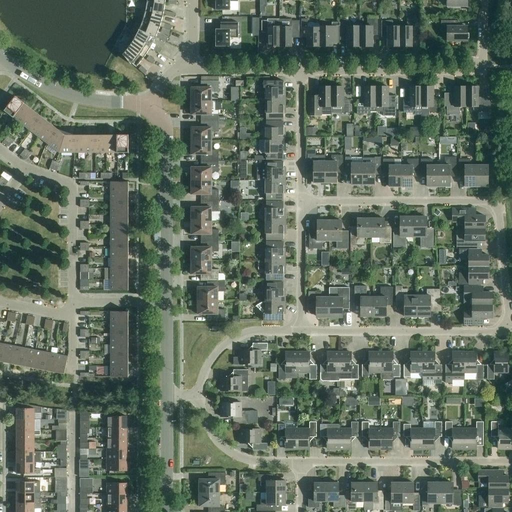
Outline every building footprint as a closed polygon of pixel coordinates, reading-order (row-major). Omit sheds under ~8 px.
[(215,0),(216,11),(230,11),(230,2),(238,2),(238,0),(215,0)] [(448,7),(448,8),(460,8),(460,7),(467,7),(467,0),(446,0),(447,7),(448,7)] [(146,10),(145,12),(163,16),(165,4),(147,2),(146,10)] [(143,20),(143,21),(160,27),(163,16),(145,12),(143,20)] [(400,27),(400,47),(412,47),(412,38),(418,38),(418,19),(407,19),(407,27),(400,27)] [(267,47),(279,47),(280,27),(279,27),(279,20),(267,20),(267,21),(262,21),(262,33),(267,33),(267,47)] [(280,27),(279,47),(291,47),(292,38),(292,33),(300,33),(300,21),(291,21),(291,20),(279,20),(279,27),(280,27)] [(307,47),(320,47),(320,27),(319,27),(319,25),(318,24),(307,24),(307,20),(301,20),(301,38),(307,38),(307,47)] [(347,47),(360,47),(360,27),(347,27),(347,20),(341,20),(341,38),(347,38),(347,47)] [(360,27),(360,47),(372,47),(372,33),(378,33),(378,20),(367,20),(367,27),(360,27)] [(140,29),(139,31),(156,38),(160,27),(143,21),(140,29)] [(387,47),(400,47),(400,27),(392,27),(392,21),(382,21),(382,38),(387,38),(387,47)] [(441,21),(441,32),(447,32),(447,41),(467,41),(467,27),(456,27),(456,21),(441,21)] [(216,47),(230,47),(230,38),(238,38),(238,23),(221,23),(221,30),(216,30),(216,47)] [(320,27),(320,47),(332,47),(332,44),(340,44),(340,23),(332,23),(332,27),(320,27)] [(135,38),(134,39),(150,48),(156,38),(139,31),(135,38)] [(130,46),(129,48),(144,58),(150,48),(134,39),(130,46)] [(122,55),(136,68),(144,58),(129,48),(122,55)] [(146,60),(153,65),(155,61),(149,56),(146,60)] [(138,70),(144,75),(147,71),(141,66),(138,70)] [(191,88),(191,102),(211,102),(211,93),(219,93),(218,81),(201,81),(201,88),(191,88)] [(265,89),(265,101),(285,101),(285,93),(283,93),(283,81),(263,81),(263,89),(265,89)] [(331,113),(331,87),(319,87),(319,97),(308,97),(308,116),(332,116),(332,114),(331,114),(331,113)] [(343,87),(331,87),(331,113),(331,114),(332,114),(350,114),(350,100),(343,100),(343,87)] [(376,113),(376,87),(364,87),(364,100),(357,100),(357,115),(364,115),(364,113),(376,113)] [(388,87),(376,87),(376,113),(382,113),(382,117),(396,117),(396,96),(388,96),(388,87)] [(413,116),(421,116),(421,87),(409,87),(409,100),(403,100),(403,114),(413,114),(413,116)] [(421,116),(421,119),(429,119),(429,113),(439,113),(439,100),(433,100),(433,87),(421,87),(421,116)] [(466,107),(466,87),(454,87),(454,96),(444,96),(444,107),(447,107),(447,115),(459,115),(459,107),(466,107)] [(478,87),(466,87),(466,107),(473,107),(473,113),(492,113),(490,100),(478,100),(478,87)] [(4,111),(13,118),(24,104),(15,97),(4,111)] [(285,101),(265,101),(265,114),(266,114),(266,120),(283,120),(283,109),(285,109),(285,101)] [(201,115),(201,121),(219,121),(219,117),(219,110),(211,111),(211,102),(191,102),(191,114),(201,115)] [(13,118),(22,124),(32,110),(24,104),(13,118)] [(22,124),(30,131),(41,117),(32,110),(22,124)] [(30,131),(39,138),(50,124),(41,117),(30,131)] [(191,128),(191,141),(211,141),(211,132),(219,132),(219,125),(219,121),(201,121),(201,128),(191,128)] [(259,141),(285,141),(285,133),(283,133),(283,122),(266,122),(266,128),(265,128),(265,141),(259,141)] [(39,138),(48,144),(58,130),(50,124),(39,138)] [(242,138),(255,138),(255,133),(248,132),(248,127),(242,127),(242,138)] [(48,144),(59,153),(66,133),(58,130),(48,144)] [(59,153),(74,153),(74,136),(66,133),(59,153)] [(117,153),(117,135),(117,136),(106,136),(106,153),(117,153)] [(117,135),(117,153),(128,153),(128,135),(117,135)] [(3,143),(6,145),(11,138),(8,136),(3,143)] [(74,153),(85,153),(85,136),(74,136),(74,153)] [(85,153),(96,153),(96,136),(85,136),(85,153)] [(96,153),(106,153),(106,136),(96,136),(96,153)] [(11,138),(6,145),(9,147),(14,141),(11,138)] [(201,155),(201,161),(219,161),(219,150),(211,150),(211,141),(191,141),(191,154),(201,155)] [(285,141),(259,141),(259,152),(261,154),(266,154),(266,160),(283,160),(283,149),(285,149),(285,141)] [(20,156),(23,158),(28,151),(25,149),(20,156)] [(28,151),(23,158),(26,161),(31,154),(28,151)] [(325,183),(325,162),(325,156),(307,156),(307,170),(313,170),(313,183),(325,183)] [(331,162),(325,162),(325,183),(337,183),(337,170),(343,170),(343,156),(331,156),(331,162)] [(351,185),(363,185),(363,158),(345,158),(345,172),(351,172),(351,185)] [(363,158),(363,185),(375,185),(375,172),(381,172),(381,158),(363,158)] [(445,166),(438,166),(438,187),(450,187),(450,174),(456,174),(456,158),(445,158),(445,166)] [(401,187),(401,166),(394,166),(394,160),(383,160),(383,174),(389,174),(389,187),(401,187)] [(407,166),(401,166),(401,187),(412,187),(412,174),(418,174),(418,160),(407,160),(407,166)] [(438,187),(438,166),(432,166),(432,160),(421,160),(421,174),(427,174),(427,187),(438,187)] [(476,187),(476,166),(470,166),(470,160),(459,160),(459,174),(465,174),(465,187),(476,187)] [(488,166),(476,166),(476,187),(488,187),(488,174),(494,174),(494,160),(488,160),(488,166)] [(191,168),(191,181),(211,181),(211,172),(219,172),(219,165),(219,162),(219,161),(201,161),(201,168),(191,168)] [(265,181),(285,181),(285,173),(283,173),(283,162),(266,162),(266,168),(257,168),(257,181),(265,181)] [(2,177),(0,178),(0,180),(6,185),(8,182),(2,177)] [(201,195),(201,201),(219,201),(219,190),(211,190),(211,181),(191,181),(191,194),(201,195)] [(285,181),(265,181),(265,194),(266,194),(266,200),(283,200),(283,189),(285,189),(285,181)] [(111,182),(111,193),(128,193),(128,182),(111,182)] [(111,193),(111,204),(128,204),(128,193),(111,193)] [(191,208),(191,221),(211,221),(211,212),(219,212),(219,201),(201,201),(201,208),(191,208)] [(265,209),(265,221),(285,221),(285,213),(283,213),(283,202),(266,202),(266,209),(265,209)] [(111,204),(111,215),(128,215),(128,204),(111,204)] [(465,222),(465,229),(485,229),(485,216),(471,216),(471,209),(452,209),(452,219),(457,222),(465,222)] [(111,215),(111,226),(128,226),(128,215),(111,215)] [(413,237),(413,217),(400,217),(400,233),(393,233),(393,248),(406,248),(406,237),(413,237)] [(427,217),(413,217),(413,237),(421,237),(421,248),(433,248),(433,233),(427,233),(427,217)] [(371,238),(371,219),(357,219),(357,231),(350,231),(350,245),(364,245),(364,238),(371,238)] [(384,219),(371,219),(371,238),(380,238),(380,244),(391,244),(391,231),(384,231),(384,219)] [(201,235),(201,241),(219,241),(219,230),(211,230),(211,221),(191,221),(191,234),(201,235)] [(285,221),(265,221),(265,234),(266,234),(266,241),(283,241),(283,230),(285,230),(285,221)] [(322,241),(329,241),(329,221),(317,221),(317,234),(309,234),(309,249),(322,249),(322,241)] [(329,221),(329,241),(337,241),(337,249),(348,249),(348,234),(341,234),(342,221),(329,221)] [(111,226),(111,237),(128,237),(128,226),(111,226)] [(485,229),(465,229),(465,236),(457,236),(457,247),(472,247),(472,241),(485,241),(485,229)] [(111,237),(111,247),(128,247),(128,237),(111,237)] [(191,248),(191,261),(211,261),(211,252),(219,252),(219,241),(201,241),(201,248),(191,248)] [(265,249),(265,262),(285,262),(285,253),(283,253),(283,242),(266,242),(266,249),(265,249)] [(111,247),(111,258),(128,258),(128,247),(111,247)] [(468,261),(468,267),(488,267),(488,255),(482,255),(482,249),(459,249),(459,261),(468,261)] [(323,251),(324,264),(331,264),(331,251),(323,251)] [(111,258),(111,269),(128,269),(128,258),(111,258)] [(201,281),(207,281),(219,281),(219,270),(211,270),(211,261),(191,261),(191,274),(201,275),(201,281)] [(285,262),(265,262),(265,263),(258,263),(258,270),(265,270),(265,275),(266,275),(266,281),(283,281),(283,270),(285,270),(285,262)] [(488,267),(468,267),(468,273),(459,273),(459,285),(483,285),(483,279),(488,279),(488,267)] [(111,269),(111,280),(128,280),(128,269),(111,269)] [(128,280),(111,280),(111,291),(128,291),(128,280)] [(198,288),(198,301),(218,301),(218,292),(225,292),(225,281),(219,281),(207,281),(207,287),(198,288)] [(265,289),(265,302),(285,302),(285,294),(283,294),(283,283),(266,283),(266,289),(265,289)] [(360,317),(373,317),(373,297),(367,297),(367,287),(355,287),(355,302),(360,302),(360,317)] [(404,317),(417,317),(417,296),(407,296),(407,290),(403,289),(403,287),(395,287),(395,301),(403,301),(404,303),(404,317)] [(472,299),(472,305),(492,305),(492,293),(483,293),(483,287),(464,287),(464,299),(472,299)] [(329,288),(329,298),(329,317),(342,317),(342,305),(349,305),(349,288),(329,288)] [(373,297),(373,317),(386,317),(386,302),(392,302),(392,288),(380,288),(380,297),(373,297)] [(417,296),(417,317),(430,317),(430,303),(441,303),(439,290),(427,290),(427,296),(417,296)] [(329,298),(321,298),(321,292),(308,292),(308,305),(316,305),(316,317),(329,317),(329,298)] [(218,301),(198,301),(197,314),(207,315),(207,321),(225,321),(225,310),(218,310),(218,301)] [(285,302),(265,302),(264,302),(262,303),(260,304),(258,305),(256,306),(255,307),(256,307),(263,314),(263,321),(283,321),(283,310),(285,310),(285,302)] [(492,305),(472,305),(472,312),(464,312),(464,325),(483,325),(483,318),(492,318),(492,305)] [(111,312),(111,323),(128,323),(128,312),(111,312)] [(111,323),(111,334),(128,334),(128,323),(111,323)] [(111,334),(111,345),(128,345),(128,334),(111,334)] [(241,358),(234,358),(234,365),(248,365),(248,364),(253,364),(253,365),(260,365),(260,351),(267,351),(267,344),(253,344),(253,350),(241,350),(241,358)] [(0,362),(11,364),(14,347),(4,345),(0,362)] [(111,345),(111,356),(128,356),(128,345),(111,345)] [(11,364),(22,366),(25,349),(14,347),(11,364)] [(22,366),(32,368),(36,351),(25,349),(22,366)] [(32,368),(43,370),(46,353),(36,351),(32,368)] [(43,370),(53,372),(57,355),(46,353),(43,370)] [(298,373),(298,353),(285,353),(285,365),(279,365),(279,380),(286,380),(286,378),(298,378),(298,373)] [(298,353),(298,373),(310,373),(310,380),(316,380),(316,365),(310,365),(310,353),(298,353)] [(339,382),(339,353),(327,353),(327,365),(320,365),(320,380),(322,382),(339,382)] [(352,353),(339,353),(339,382),(339,380),(358,380),(358,365),(352,365),(352,353)] [(381,380),(381,353),(369,353),(369,365),(362,365),(362,378),(369,378),(369,373),(381,373),(381,380)] [(381,353),(381,380),(393,380),(393,378),(400,378),(400,365),(393,365),(393,353),(381,353)] [(410,379),(422,379),(423,379),(423,353),(410,353),(410,365),(404,365),(404,378),(410,378),(410,379)] [(423,379),(423,380),(435,380),(435,384),(441,384),(441,365),(435,365),(435,353),(423,353),(423,379)] [(464,373),(464,353),(452,353),(452,365),(445,365),(445,384),(452,384),(452,380),(464,380),(464,373)] [(477,353),(464,353),(464,373),(476,373),(476,380),(483,380),(483,365),(477,365),(477,353)] [(487,365),(487,380),(494,380),(494,373),(508,373),(508,365),(507,365),(507,361),(508,361),(508,353),(494,353),(494,365),(487,365)] [(57,355),(53,372),(64,374),(68,357),(57,355)] [(111,356),(111,366),(128,366),(128,356),(111,356)] [(128,366),(111,366),(111,377),(128,377),(128,366)] [(221,377),(221,392),(229,392),(229,391),(233,391),(233,392),(241,392),(248,392),(248,377),(248,370),(233,370),(233,377),(221,377)] [(17,409),(17,420),(34,420),(34,413),(41,413),(41,408),(34,406),(17,403),(17,409)] [(229,403),(221,403),(221,418),(233,418),(233,424),(258,424),(258,412),(241,412),(241,403),(233,403),(233,404),(229,404),(229,403)] [(107,417),(107,428),(127,428),(127,417),(107,417)] [(17,420),(17,431),(34,431),(34,420),(17,420)] [(498,437),(498,449),(511,449),(511,441),(511,442),(511,437),(511,429),(498,430),(498,422),(491,422),(491,437),(498,437)] [(310,430),(297,430),(297,449),(310,449),(310,437),(316,437),(316,423),(310,423),(310,430)] [(339,430),(339,449),(352,449),(352,437),(358,437),(358,423),(351,423),(351,430),(339,430)] [(368,449),(381,449),(381,430),(369,430),(369,423),(362,423),(362,437),(368,437),(368,449)] [(381,430),(381,449),(393,449),(393,437),(400,437),(400,423),(393,423),(393,430),(381,430)] [(435,449),(435,437),(441,437),(441,423),(435,423),(435,430),(429,430),(429,423),(422,423),(422,430),(423,449),(435,449)] [(464,449),(464,430),(452,430),(452,423),(445,423),(445,437),(452,437),(452,449),(464,449)] [(476,430),(464,430),(464,449),(477,449),(477,437),(483,437),(483,423),(476,423),(476,430)] [(297,449),(297,430),(285,430),(285,425),(279,425),(279,437),(285,437),(285,449),(297,449)] [(327,449),(339,449),(339,430),(327,430),(327,425),(320,425),(320,437),(327,437),(327,449)] [(423,449),(422,430),(410,430),(410,425),(404,425),(404,437),(410,437),(410,449),(423,449)] [(107,428),(107,439),(127,439),(127,435),(128,434),(128,429),(127,429),(127,428),(107,428)] [(248,430),(248,429),(241,429),(241,444),(253,444),(253,451),(267,451),(267,444),(260,444),(260,429),(253,429),(253,430),(248,430)] [(17,431),(17,442),(34,442),(34,436),(40,436),(40,431),(34,431),(17,431)] [(61,442),(67,442),(67,431),(56,431),(56,442),(61,442)] [(87,439),(80,439),(80,450),(89,449),(89,443),(87,443),(87,439)] [(107,439),(107,450),(127,450),(127,445),(128,445),(128,440),(127,440),(127,439),(107,439)] [(17,442),(17,452),(34,452),(34,442),(17,442)] [(107,450),(107,460),(127,460),(127,456),(128,456),(128,451),(127,451),(127,450),(107,450)] [(17,452),(17,463),(34,463),(34,457),(40,457),(40,452),(34,452),(17,452)] [(127,460),(107,460),(107,471),(127,471),(127,460)] [(34,463),(17,463),(17,474),(40,474),(40,469),(34,470),(34,463)] [(54,469),(55,478),(67,478),(67,469),(54,469)] [(503,470),(479,470),(479,482),(479,489),(488,489),(508,489),(508,476),(503,476),(503,470)] [(199,480),(199,493),(219,493),(219,485),(225,485),(225,473),(210,473),(210,480),(199,480)] [(267,486),(267,493),(285,493),(285,481),(273,481),(273,475),(259,475),(259,481),(261,481),(261,486),(267,486)] [(17,482),(17,493),(34,493),(40,493),(40,482),(17,482)] [(107,483),(107,495),(127,495),(127,484),(107,483)] [(319,502),(326,502),(326,483),(314,483),(314,496),(308,496),(308,508),(319,508),(319,502)] [(333,508),(345,508),(345,496),(339,496),(339,483),(326,483),(326,502),(333,502),(333,508)] [(345,496),(345,508),(345,511),(356,510),(356,502),(364,502),(364,483),(351,483),(351,495),(345,495),(345,496)] [(383,510),(383,495),(377,495),(377,483),(364,483),(364,502),(364,510),(383,510)] [(402,504),(402,483),(391,483),(391,496),(385,496),(385,511),(396,511),(396,504),(402,504)] [(413,483),(402,483),(402,504),(413,504),(413,511),(419,511),(419,496),(413,496),(413,483)] [(440,504),(440,483),(428,483),(428,493),(422,493),(422,506),(428,506),(428,504),(440,504)] [(453,483),(440,483),(440,504),(453,504),(453,506),(461,506),(461,493),(453,493),(453,483)] [(488,489),(488,496),(479,496),(479,508),(503,508),(503,502),(508,502),(508,489),(488,489)] [(17,493),(17,504),(41,504),(41,499),(34,499),(34,493),(17,493)] [(210,507),(210,511),(222,511),(223,507),(219,506),(219,493),(199,493),(199,507),(210,507)] [(285,493),(267,493),(267,500),(261,500),(261,505),(257,505),(257,511),(273,511),(273,505),(285,506),(285,493)] [(107,495),(107,505),(127,505),(127,501),(128,501),(128,496),(127,496),(127,495),(107,495)]
